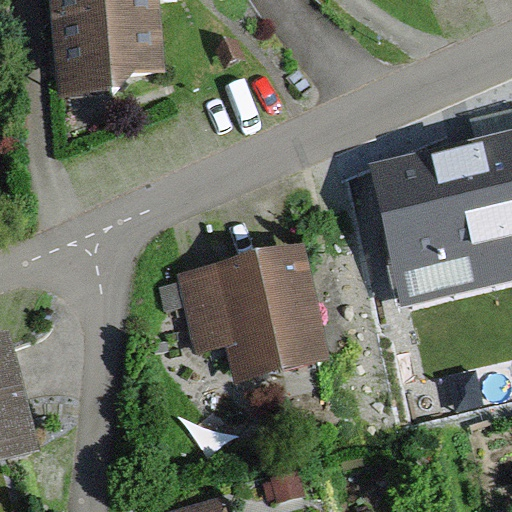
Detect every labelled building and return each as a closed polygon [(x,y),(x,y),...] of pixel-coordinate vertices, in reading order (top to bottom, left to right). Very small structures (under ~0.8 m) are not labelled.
[(48,0),(55,110),(120,107),(136,90),(166,87),(157,0),(48,0)] [(438,230),(381,242),(397,310),(448,298),(451,308),(511,293),(511,200),(435,217),(438,230)] [(329,374),(303,253),(179,279),(197,362),(225,356),(233,394),(329,374)] [(6,346),(0,347),(0,472),(37,463),(24,414),(6,346)] [(280,507),(306,498),(299,476),(272,484),(280,507)] [(225,511),(223,503),(192,511),(225,511)]
